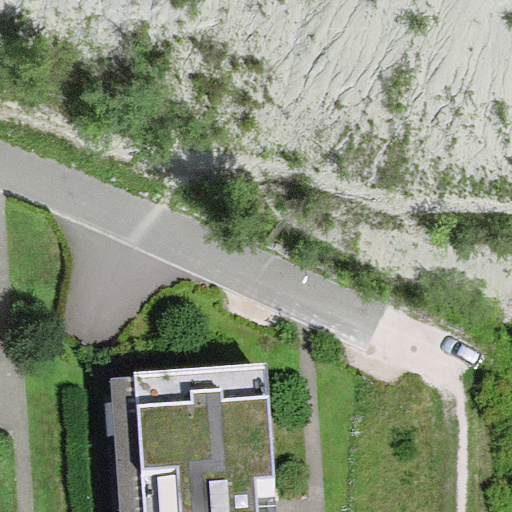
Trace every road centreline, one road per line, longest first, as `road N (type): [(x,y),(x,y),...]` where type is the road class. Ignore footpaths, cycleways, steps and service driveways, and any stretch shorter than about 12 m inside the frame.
road 1 (track): [(511,205),(460,205),(147,154),(0,111)]
road 2 (residential): [(0,170),(390,338)]
